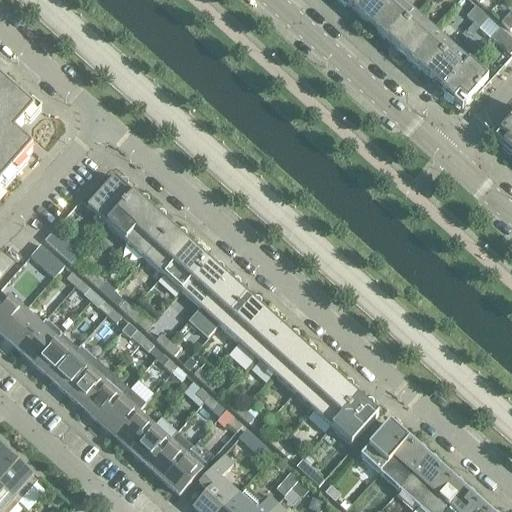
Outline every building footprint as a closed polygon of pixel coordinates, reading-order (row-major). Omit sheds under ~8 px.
[(335,0),(335,1),(344,9),(346,7),(353,13),(364,0),(335,0)] [(364,0),(353,13),(371,29),(397,0),(364,0)] [(397,0),(371,29),(389,45),(415,16),(397,0)] [(473,24),(482,15),(475,9),(466,18),(473,24)] [(510,33),(511,30),(511,17),(509,14),(500,24),(510,33)] [(479,30),(488,20),(482,15),(473,24),(479,30)] [(415,16),(389,45),(407,61),(433,33),(415,16)] [(511,53),(511,41),(499,31),(491,40),(509,57),(511,53)] [(433,33),(407,61),(425,77),(451,49),(433,33)] [(451,49),(425,77),(432,84),(430,86),(440,94),(442,92),(443,93),(469,65),(451,49)] [(469,65),(443,93),(444,94),(442,97),(452,105),(454,103),(462,110),(487,81),(469,65)] [(0,187),(32,152),(14,136),(33,114),(0,83),(0,187)] [(511,155),(511,120),(495,140),(503,147),(501,149),(510,157),(511,155)] [(87,210),(106,227),(132,199),(127,195),(129,193),(127,191),(128,188),(128,185),(125,183),(122,183),(120,184),(114,179),(87,210)] [(132,199),(106,227),(125,244),(152,214),(148,209),(149,207),(148,204),(146,202),(143,201),(140,203),(138,201),(136,203),(132,199)] [(152,214),(125,244),(144,261),(169,233),(165,229),(167,226),(164,224),(166,222),(165,219),(163,217),(159,216),(157,218),(152,214)] [(44,243),(71,267),(80,256),(54,233),(44,243)] [(169,233),(144,261),(162,278),(190,247),(185,243),(186,240),(186,237),(183,235),(180,235),(178,236),(176,234),(173,237),(169,233)] [(190,247),(162,278),(181,295),(206,267),(202,263),(204,260),(202,258),(203,256),(202,253),(200,250),(197,250),(194,252),(190,247)] [(54,281),(64,269),(40,248),(30,260),(54,281)] [(206,267),(181,295),(200,311),(227,281),(222,277),(224,274),(223,271),(221,269),(217,269),(215,270),(213,268),(211,271),(206,267)] [(90,284),(95,278),(86,270),(81,276),(90,284)] [(75,289),(80,283),(71,276),(66,282),(75,289)] [(90,284),(98,291),(104,285),(95,278),(90,284)] [(227,281),(200,311),(219,328),(244,300),(240,296),(242,294),(240,292),(241,290),(240,286),(238,284),(235,284),(232,286),(227,281)] [(84,297),(89,291),(80,283),(75,289),(84,297)] [(0,306),(0,337),(1,339),(24,314),(7,299),(0,306)] [(244,300),(219,328),(237,345),(265,315),(260,311),(261,308),(261,305),(258,303),(255,303),(253,304),(251,302),(249,304),(244,300)] [(127,317),(132,311),(123,303),(118,309),(127,317)] [(107,318),(112,312),(104,304),(98,310),(107,318)] [(127,317),(136,325),(141,319),(132,311),(127,317)] [(116,326),(121,320),(112,312),(107,318),(116,326)] [(24,314),(1,339),(18,353),(40,328),(24,314)] [(265,315),(237,345),(256,362),(281,334),(277,330),(279,328),(277,326),(278,323),(277,320),(275,318),(272,318),(269,319),(265,315)] [(40,328),(18,353),(34,368),(61,337),(45,322),(40,328)] [(139,347),(145,341),(136,333),(131,339),(139,347)] [(281,334),(256,362),(275,379),(302,349),(297,344),(299,342),(298,339),(296,337),(292,336),(290,338),(288,336),(286,338),(281,334)] [(61,337),(34,368),(50,382),(72,357),(77,351),(61,337)] [(165,351),(170,345),(161,337),(156,343),(165,351)] [(148,355),(153,349),(145,341),(139,347),(148,355)] [(165,351),(173,359),(178,353),(170,345),(165,351)] [(302,349),(275,379),(294,396),(319,368),(314,364),(317,362),(314,360),(315,357),(315,354),(312,352),(309,352),(307,353),(302,349)] [(72,357),(50,382),(66,397),(88,372),(72,357)] [(172,376),(177,370),(168,362),(163,368),(172,376)] [(96,363),(88,372),(66,397),(82,411),(112,377),(96,363)] [(319,368),(294,396),(312,413),(340,383),(335,378),(336,376),(335,373),(333,371),(330,370),(328,372),(326,369),(323,372),(319,368)] [(180,384),(186,378),(177,370),(172,376),(180,384)] [(202,385),(208,379),(199,371),(193,377),(202,385)] [(112,377),(82,411),(98,426),(120,401),(128,392),(112,377)] [(202,385),(211,393),(216,387),(208,379),(202,385)] [(340,383),(312,413),(331,430),(356,402),(352,398),(354,395),(352,393),(353,391),(352,388),(350,386),(347,385),(344,387),(340,383)] [(204,405),(209,399),(200,391),(195,397),(204,405)] [(212,413),(218,407),(209,399),(204,405),(212,413)] [(120,401),(98,426),(114,440),(136,415),(120,401)] [(356,402),(331,430),(350,447),(378,417),(372,412),(373,409),(373,406),(371,404),(367,404),(365,405),(363,403),(361,406),(356,402)] [(240,418),(245,413),(236,405),(231,411),(240,418)] [(240,418),(248,426),(254,420),(245,413),(240,418)] [(242,429),(233,421),(226,414),(220,420),(237,435),(242,429)] [(136,415),(114,440),(130,454),(153,430),(136,415)] [(146,469),(177,435),(161,421),(153,430),(130,454),(146,469)] [(391,425),(360,459),(379,476),(409,444),(403,438),(404,437),(401,434),(401,431),(399,429),(397,427),(394,427),(391,425)] [(248,449),(255,442),(246,433),(238,441),(248,449)] [(177,435),(146,469),(162,483),(190,453),(193,449),(177,435)] [(277,452),(282,446),(274,438),(268,444),(277,452)] [(409,444),(379,476),(398,493),(429,459),(427,457),(426,454),(425,452),(422,450),(419,450),(416,448),(415,449),(409,444)] [(277,452),(286,460),(291,454),(282,446),(277,452)] [(2,453),(0,455),(0,490),(17,506),(37,484),(2,453)] [(190,453),(162,483),(179,498),(201,473),(206,468),(190,453)] [(223,459),(202,482),(211,490),(193,510),(194,511),(224,511),(237,497),(220,481),(232,467),(223,459)] [(429,459),(398,493),(417,510),(446,477),(440,472),(441,470),(438,467),(438,464),(437,462),(434,461),(431,461),(429,459)] [(292,473),(276,489),(294,506),(310,490),(292,473)] [(310,481),(319,489),(324,483),(315,475),(310,481)] [(446,477),(417,510),(418,511),(449,511),(467,493),(464,491),(464,487),(462,485),(460,484),(457,484),(454,481),(453,483),(446,477)] [(325,495),(335,504),(340,498),(330,489),(325,495)] [(0,511),(11,511),(17,506),(0,490),(0,511)] [(467,493),(449,511),(483,511),(484,511),(478,505),(479,504),(476,501),(476,498),(474,496),(472,494),(469,495),(467,493)] [(256,511),(253,511),(237,497),(224,511),(272,511),(277,507),(268,499),(256,511)]
